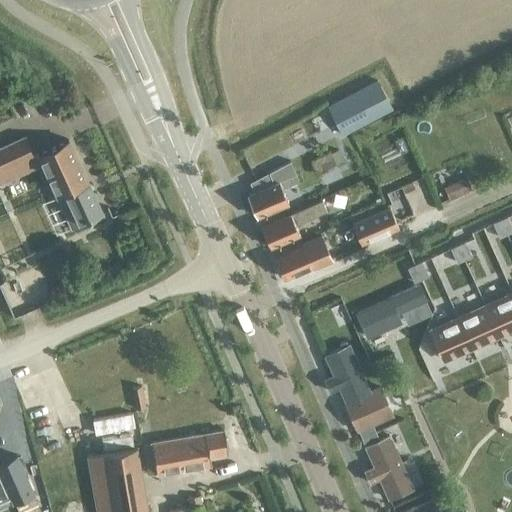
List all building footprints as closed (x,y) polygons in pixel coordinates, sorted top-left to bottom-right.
[(340,133),(390,105),(375,78),(325,106),(340,133)] [(0,174),(33,159),(24,139),(0,149),(0,174)] [(68,139),(37,153),(71,228),(102,214),(68,139)] [(316,172),(334,163),(328,151),(310,159),(316,172)] [(271,179),(246,192),(256,215),(288,201),(282,186),(298,178),(288,157),(266,169),(271,179)] [(294,222),(326,209),(320,199),(260,224),(269,245),(299,233),(294,222)] [(387,205),(351,221),(360,240),(395,223),(387,205)] [(302,242),(302,243),(274,255),(283,278),(312,265),(312,267),(332,258),(321,233),(302,242)] [(395,312),(423,299),(417,284),(354,312),(364,334),(398,319),(395,312)] [(511,293),(485,305),(498,334),(511,328),(511,293)] [(485,305),(458,317),(471,347),(498,334),(485,305)] [(458,317),(430,330),(443,359),(471,347),(458,317)] [(339,344),(341,348),(325,355),(333,374),(324,378),(329,391),(339,387),(345,401),(344,402),(357,430),(392,414),(380,386),(369,391),(348,344),(347,345),(346,341),(339,344)] [(211,458),(229,455),(225,431),(153,443),(155,454),(147,456),(150,475),(212,465),(211,458)] [(379,478),(388,498),(412,487),(388,434),(365,445),(374,465),(364,469),(370,482),(379,478)] [(148,511),(139,449),(92,456),(93,464),(70,468),(76,505),(84,503),(85,511),(148,511)] [(0,501),(10,497),(13,503),(34,493),(16,454),(0,461),(0,501)] [(436,511),(430,499),(401,511),(436,511)]
